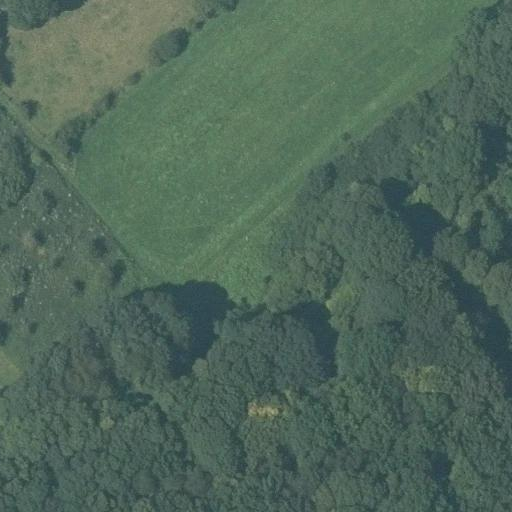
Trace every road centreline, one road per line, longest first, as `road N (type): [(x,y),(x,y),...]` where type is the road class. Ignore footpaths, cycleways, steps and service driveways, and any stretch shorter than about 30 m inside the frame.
road 1 (track): [(0,110),(150,279),(198,448)]
road 2 (track): [(198,448),(70,450),(1,511)]
road 3 (track): [(303,511),(198,448)]
